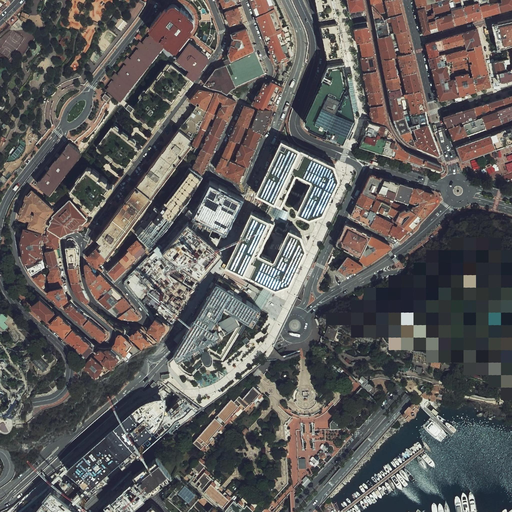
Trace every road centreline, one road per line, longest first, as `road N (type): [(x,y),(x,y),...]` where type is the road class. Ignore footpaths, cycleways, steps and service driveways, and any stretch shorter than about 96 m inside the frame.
road 1 (residential): [(62,127),(63,138),(17,201),(12,245),(40,291),(106,345),(113,332),(69,290),(62,241),(72,234),(82,245)]
road 2 (primary): [(280,322),(56,408),(12,455),(0,487)]
road 3 (residential): [(82,245),(92,300),(120,323),(141,323),(142,310),(116,285),(209,174)]
road 4 (secondary): [(511,320),(403,387),(288,511)]
road 5 (residential): [(209,0),(222,31),(220,50),(82,245)]
road 6 (primary): [(340,0),(313,100),(237,263)]
road 7 (secondary): [(307,511),(410,395),(511,349)]
road 8 (primary): [(52,466),(153,396),(283,336)]
road 9 (secondary): [(511,290),(312,311),(277,323)]
road 10 (primary): [(268,211),(318,104),(346,0)]
road 11 (tertiary): [(0,412),(55,398),(70,372),(65,353),(0,278)]
road 12 (residential): [(209,174),(241,103),(271,70),(243,0)]
road 13 (residential): [(449,156),(417,153),(399,139),(367,0)]
road 14 (tertiary): [(232,268),(192,344),(192,395),(155,442)]
road 15 (primary): [(142,355),(0,223)]
road 16 (tertiary): [(155,442),(287,339)]
road 17 (secondary): [(347,284),(394,271),(511,262)]
road 18 (primary): [(277,323),(244,329),(235,318),(268,211)]
road 19 (residential): [(270,140),(301,45),(284,0)]
road 20 (residential): [(215,268),(270,140)]
road 21 (secondary): [(329,148),(304,139),(295,126),(315,56),(313,34)]
